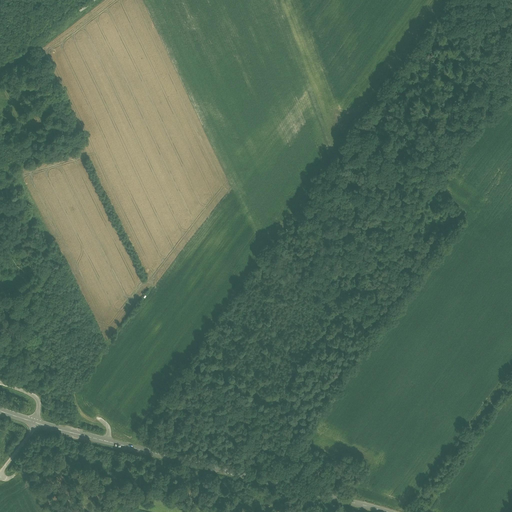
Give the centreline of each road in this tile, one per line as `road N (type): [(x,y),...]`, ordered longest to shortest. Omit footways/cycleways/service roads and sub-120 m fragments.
road 1 (tertiary): [(387,511),(0,409)]
road 2 (track): [(273,482),(289,454),(277,427),(294,377),(411,218)]
road 3 (track): [(404,511),(511,364)]
